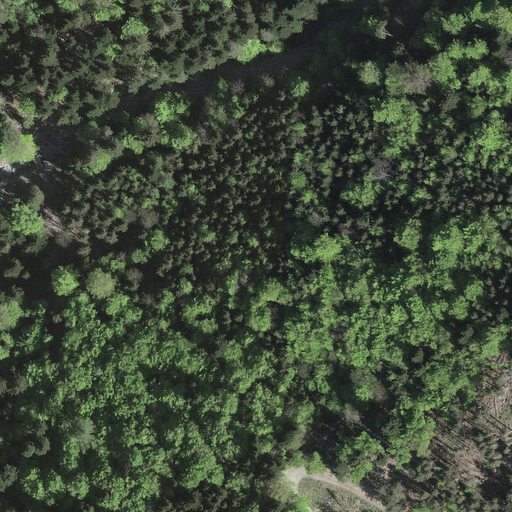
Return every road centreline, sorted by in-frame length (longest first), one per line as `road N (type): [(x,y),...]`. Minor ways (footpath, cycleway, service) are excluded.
road 1 (track): [(0,94),(41,170),(59,246),(57,270),(0,333)]
road 2 (track): [(313,511),(291,485),(296,470),(343,483),(388,511)]
